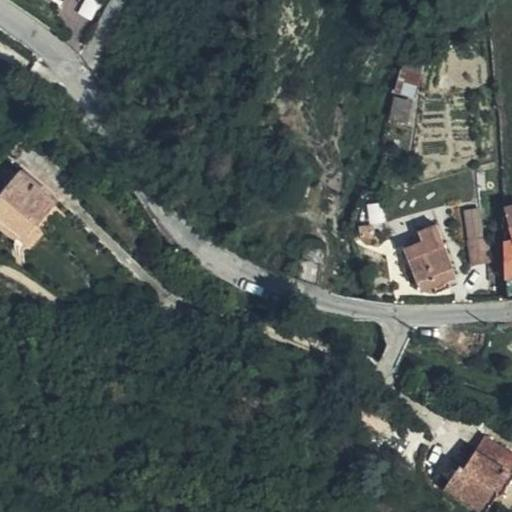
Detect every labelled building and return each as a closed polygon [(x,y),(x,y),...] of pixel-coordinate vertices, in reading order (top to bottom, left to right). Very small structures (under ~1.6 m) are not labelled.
[(411,122),(427,59),(406,54),(390,116),(411,122)] [(21,177),(0,203),(0,226),(23,244),(36,229),(42,232),(61,209),(21,177)] [(502,238),(503,270),(511,269),(511,203),(501,205),(502,238)] [(457,211),(464,239),(481,234),(473,206),(457,211)] [(405,247),(411,262),(413,269),(447,257),(435,222),(417,229),(421,241),(405,247)] [(467,250),(484,244),(481,234),(464,239),(467,250)] [(488,258),(484,244),(467,250),(471,262),(488,258)] [(447,257),(413,269),(419,286),(453,274),(447,257)] [(403,265),(406,271),(413,269),(411,262),(403,265)] [(503,279),(504,297),(511,296),(511,269),(503,270),(503,279)] [(496,487),(508,470),(511,464),(511,452),(485,434),(465,464),(461,461),(445,484),(478,507),(493,485),(496,487)] [(511,479),(511,471),(508,470),(496,487),(493,485),(478,507),(485,511),(498,493),(502,495),(511,479)]
